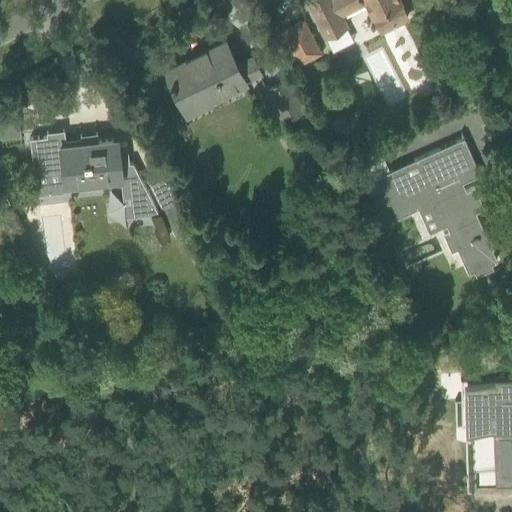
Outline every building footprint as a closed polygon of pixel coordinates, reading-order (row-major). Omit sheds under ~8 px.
[(379,29),(388,25),(406,16),(398,0),(306,0),(324,35),(345,25),(339,13),(365,0),(379,29)] [(281,30),(298,64),(320,53),(303,20),(281,30)] [(236,65),(235,64),(224,42),(166,70),(171,80),(168,81),(180,105),(203,93),(207,100),(244,81),(260,74),(252,57),(236,65)] [(281,120),(303,110),(288,80),(266,90),(281,120)] [(0,137),(22,134),(17,105),(0,107),(0,137)] [(60,134),(30,138),(32,158),(34,171),(63,167),(64,181),(64,184),(66,184),(66,182),(120,175),(120,177),(121,177),(126,217),(159,213),(131,161),(128,161),(126,142),(118,143),(117,137),(61,144),(60,134)] [(416,157),(423,174),(399,185),(391,168),(364,180),(381,218),(383,220),(386,219),(429,201),(433,211),(435,213),(438,213),(441,211),(448,228),(442,230),(450,249),(456,246),(467,271),(473,269),(475,273),(492,266),(490,261),(496,259),(490,247),(493,246),(490,240),(488,241),(474,210),(483,206),(475,188),(474,187),(473,186),(472,186),(470,186),(460,191),(457,185),(459,184),(460,183),(460,182),(461,181),(461,180),(478,172),(472,157),(462,136),(416,157)] [(175,237),(189,230),(160,172),(146,179),(175,237)] [(0,191),(0,208),(1,210),(11,205),(4,190),(0,191)] [(437,351),(438,362),(451,361),(450,351),(437,351)] [(463,379),(460,379),(461,426),(464,426),(472,426),(472,428),(473,469),(493,468),(509,468),(509,475),(511,474),(511,377),(494,378),(463,379)]
